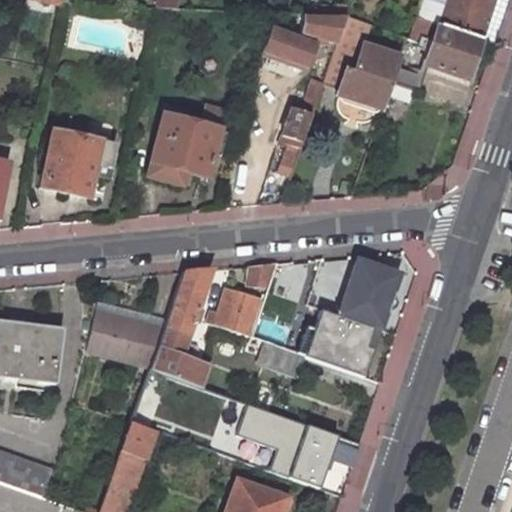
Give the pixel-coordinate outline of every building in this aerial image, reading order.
[(415,0),(410,15),(424,20),(436,24),(476,38),(489,0),(415,0)] [(489,43),(504,0),(489,0),(476,38),(489,43)] [(296,30),(333,41),(342,15),(330,15),(299,13),(296,30)] [(331,90),(378,107),(385,86),(396,56),(360,42),(367,23),(343,13),(342,15),(333,41),(320,80),(333,84),(331,90)] [(403,36),(417,43),(424,20),(410,15),(403,36)] [(422,64),(460,79),(476,38),(436,24),(422,64)] [(257,49),(304,65),(312,43),(264,26),(257,49)] [(415,90),(421,74),(396,64),(390,81),(415,90)] [(281,124),(278,134),(276,134),(274,140),(283,143),(297,148),(314,99),(303,95),(299,107),(294,106),(293,109),(287,107),(282,121),(280,121),(279,124),(281,124)] [(202,175),(212,126),(216,108),(196,105),(193,123),(175,119),(177,111),(157,107),(142,177),(178,185),(181,170),(202,175)] [(114,146),(53,132),(40,186),(86,197),(94,164),(109,168),(114,146)] [(288,176),(297,148),(283,143),(272,171),(288,176)] [(0,202),(6,174),(8,166),(0,164),(0,202)] [(316,312),(302,357),(362,379),(398,274),(350,259),(331,315),(316,312)] [(276,264),(275,298),(301,299),(302,265),(276,264)] [(244,288),(267,290),(276,265),(247,268),(244,288)] [(158,321),(143,363),(141,369),(168,378),(184,384),(191,386),(198,368),(175,360),(207,269),(176,272),(158,321)] [(263,301),(223,288),(215,314),(208,312),(205,324),(251,339),(263,301)] [(136,323),(138,315),(92,303),(90,311),(136,323)] [(127,357),(136,323),(90,311),(80,350),(126,362),(127,357)] [(138,315),(136,323),(127,357),(143,363),(158,321),(138,315)] [(0,380),(53,390),(61,333),(0,323),(0,380)] [(269,345),(262,366),(291,377),(299,356),(269,345)] [(123,419),(151,428),(165,387),(168,378),(141,369),(123,419)] [(165,387),(181,392),(184,384),(168,378),(165,387)] [(181,392),(177,400),(220,416),(227,399),(191,386),(184,384),(181,392)] [(339,437),(247,405),(237,436),(278,449),(272,472),(321,488),(339,437)] [(127,511),(155,432),(156,430),(151,428),(123,419),(89,511),(127,511)] [(0,484),(36,497),(47,466),(0,448),(0,484)] [(274,511),(279,499),(231,482),(220,511),(274,511)] [(0,511),(76,511),(36,497),(0,484),(0,511)]
